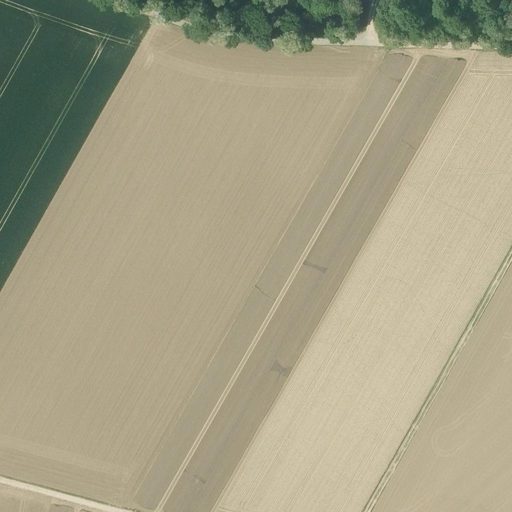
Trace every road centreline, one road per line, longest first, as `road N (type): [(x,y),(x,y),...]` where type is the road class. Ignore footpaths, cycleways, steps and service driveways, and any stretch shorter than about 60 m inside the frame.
road 1 (track): [(110,0),(218,36),(511,47)]
road 2 (track): [(365,511),(511,250)]
road 3 (track): [(0,479),(124,511)]
